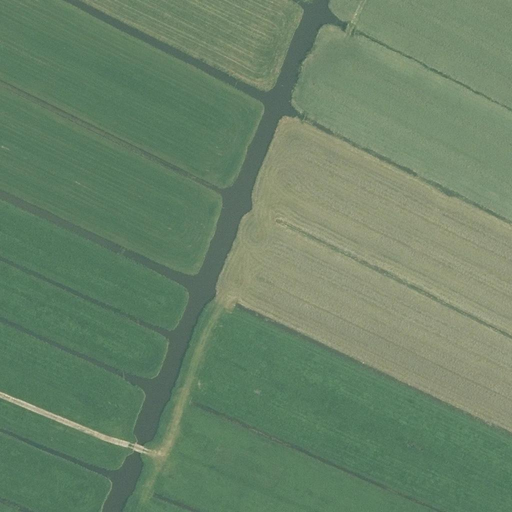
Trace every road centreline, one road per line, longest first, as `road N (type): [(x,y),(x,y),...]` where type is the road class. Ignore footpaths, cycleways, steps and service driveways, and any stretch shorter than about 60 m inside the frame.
road 1 (track): [(153,452),(275,211)]
road 2 (track): [(0,392),(153,452),(141,511)]
